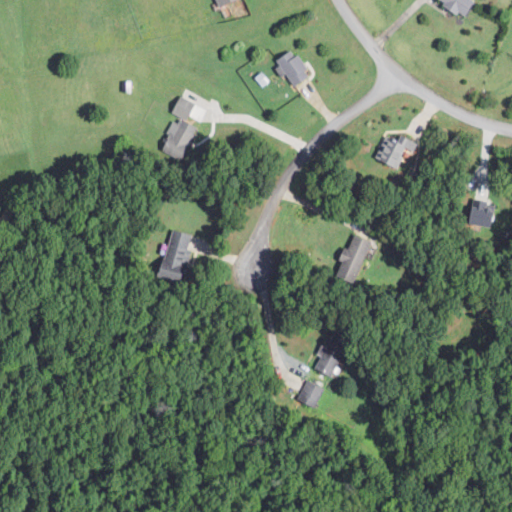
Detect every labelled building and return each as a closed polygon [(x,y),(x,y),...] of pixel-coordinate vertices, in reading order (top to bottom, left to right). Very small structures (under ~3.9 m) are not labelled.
[(217,0),(221,8),(240,0),(217,0)] [(470,15),(476,0),(440,0),(440,1),(470,15)] [(285,75),(289,73),(296,85),(313,75),(300,54),(294,57),(290,51),(276,60),(285,75)] [(199,102),(182,94),(173,111),(190,119),(199,102)] [(163,148),(186,158),(200,126),(177,116),(163,148)] [(387,132),(378,158),(406,167),(416,137),(405,133),(403,138),(387,132)] [(491,200),(478,198),(475,222),(498,225),(500,208),(490,206),(491,200)] [(209,240),(186,229),(181,238),(176,236),(159,269),(181,280),(195,251),(202,255),(209,240)] [(358,280),(373,240),(354,233),(338,272),(358,280)] [(319,352),(323,355),(316,367),(337,379),(356,346),(330,332),(319,352)] [(316,406),(326,387),(310,378),(300,397),(316,406)]
